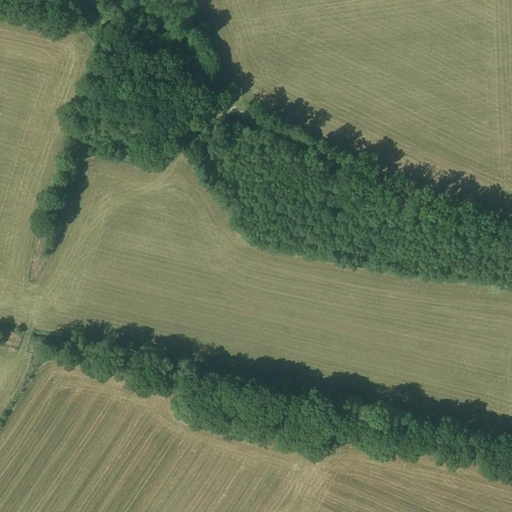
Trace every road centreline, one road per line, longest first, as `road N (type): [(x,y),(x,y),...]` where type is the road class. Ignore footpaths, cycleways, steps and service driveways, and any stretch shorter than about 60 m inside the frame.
road 1 (track): [(222,105),(35,304),(16,364),(0,371)]
road 2 (track): [(222,105),(439,215),(511,243)]
road 3 (track): [(0,0),(115,28),(222,105)]
